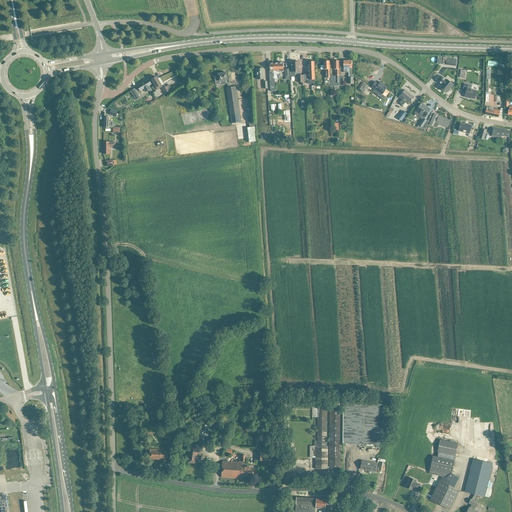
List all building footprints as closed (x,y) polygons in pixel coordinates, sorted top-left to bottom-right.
[(443,57),(442,64),(446,65),(446,63),(456,65),(456,60),(447,59),(447,57),(443,57)] [(315,80),(314,66),(314,61),(309,62),(309,67),(309,74),(307,74),(307,80),(315,80)] [(330,86),(330,76),(330,66),(330,61),(324,61),(324,65),(321,66),(321,70),(326,70),(326,78),(325,78),(325,86),(330,86)] [(336,76),(330,76),(330,86),(334,86),(339,86),(339,77),(339,76),(339,66),(339,61),(334,61),(334,66),(334,69),(336,69),(336,72),(336,76)] [(352,68),(352,66),(352,61),(343,61),(344,68),(344,73),(349,72),(349,85),(353,85),(353,75),(352,75),(352,71),(352,68)] [(298,63),(298,62),(291,62),(292,72),(290,72),(290,77),(292,77),(294,77),(295,76),(295,74),(297,74),(297,83),(302,83),(302,86),(305,86),(304,75),(300,76),(300,62),(300,63),(298,63)] [(274,71),(274,74),(274,79),(276,79),(276,71),(278,71),(278,72),(284,72),(283,63),(279,63),(278,63),(275,63),(276,67),(274,67),(274,71)] [(264,79),(264,73),(264,68),(256,69),(257,79),(264,79)] [(214,75),(215,80),(216,85),(220,84),(220,85),(228,84),(228,88),(227,88),(232,124),(241,122),(236,87),(230,88),(229,83),(230,83),(229,78),(227,78),(226,73),(218,74),(214,75)] [(446,81),(445,80),(441,76),(438,81),(443,85),(440,88),(447,93),(447,92),(448,93),(450,90),(449,90),(454,84),(448,79),(446,81)] [(162,87),(158,81),(156,77),(151,80),(150,81),(151,84),(153,87),(155,91),(162,87)] [(151,84),(150,84),(148,80),(137,87),(139,91),(143,89),(145,92),(150,89),(149,86),(151,84)] [(375,82),(372,86),(371,87),(382,95),(387,87),(380,82),(378,85),(377,84),(378,84),(375,82)] [(363,83),(358,89),(363,93),(368,87),(363,83)] [(468,97),(471,98),(475,99),(477,91),(471,89),(472,86),(465,84),(464,86),(462,91),(466,92),(464,97),(468,98),(468,97)] [(162,89),(163,91),(165,94),(171,90),(168,85),(162,89)] [(135,100),(140,97),(134,89),(130,91),(135,100)] [(401,95),(399,97),(402,100),(399,103),(403,106),(405,102),(408,105),(410,103),(411,101),(414,98),(405,90),(402,94),(401,95)] [(421,103),(419,107),(415,113),(423,119),(417,127),(421,129),(422,128),(425,129),(426,127),(428,121),(424,118),(427,114),(430,110),(425,107),(425,106),(421,103)] [(486,110),(485,115),(499,118),(500,113),(500,112),(503,113),(504,108),(500,108),(500,110),(493,108),(487,107),(486,109),(486,110)] [(403,111),(397,118),(401,121),(407,114),(403,111)] [(434,114),(432,119),(429,125),(437,128),(439,124),(448,128),(450,121),(434,114)] [(461,123),(460,127),(459,131),(469,134),(468,136),(472,137),(474,128),(471,127),(472,125),(468,124),(468,125),(461,123)] [(249,127),(247,127),(248,142),(256,141),(254,131),(255,131),(255,126),(249,127)] [(509,137),(510,131),(493,129),(492,135),(501,136),(509,137)] [(115,147),(115,142),(110,142),(108,142),(103,142),(103,154),(108,154),(110,154),(110,149),(110,147),(115,147)] [(383,404),(343,404),(343,444),(383,445),(383,404)] [(170,431),(170,405),(162,406),(163,431),(170,431)] [(316,448),(316,464),(316,469),(328,469),(329,446),(327,446),(327,409),(318,409),(318,417),(317,449),(316,448)] [(329,467),(329,469),(341,469),(341,464),(342,409),(330,409),(329,467)] [(171,446),(172,432),(169,432),(169,434),(162,433),(161,437),(168,438),(167,446),(171,446)] [(440,440),(437,452),(438,452),(439,452),(456,456),(458,443),(440,440)] [(159,450),(149,450),(149,460),(166,460),(166,451),(159,451),(159,450)] [(188,450),(187,457),(186,462),(198,464),(199,460),(196,459),(197,451),(188,450)] [(433,456),(429,474),(442,476),(451,478),(452,474),(455,460),(456,456),(439,452),(438,452),(437,457),(433,456)] [(474,494),(480,496),(485,497),(493,464),(473,459),(465,492),(474,494)] [(253,477),(253,472),(253,468),(242,467),(242,463),(223,461),(222,473),(222,478),(241,479),(242,477),(253,477)] [(362,461),(361,464),(361,469),(366,470),(366,469),(368,470),(368,471),(369,471),(369,470),(376,471),(375,472),(376,472),(377,463),(362,461)] [(442,476),(439,482),(454,489),(459,477),(452,474),(451,478),(442,476)] [(418,491),(421,485),(416,482),(416,480),(410,478),(406,487),(412,490),(413,488),(418,491)] [(432,496),(430,500),(450,510),(459,492),(454,490),(454,489),(439,482),(432,496)] [(477,502),(480,496),(474,494),(472,499),(471,499),(469,503),(472,504),(470,508),(469,508),(467,511),(478,511),(474,510),(476,506),(477,507),(479,503),(477,502)] [(308,499),(308,498),(296,497),(296,504),(295,511),(315,511),(316,499),(310,498),(310,499),(308,499)] [(316,499),(315,511),(316,508),(326,509),(326,499),(316,498),(316,499)]
